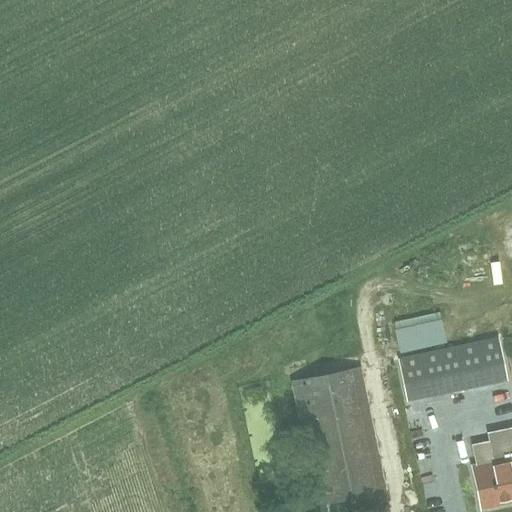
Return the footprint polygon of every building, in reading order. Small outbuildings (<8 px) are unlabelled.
[(329,339),(330,349),(359,347),(358,336),(329,339)] [(505,378),(496,337),(397,358),(406,399),(505,378)] [(360,347),(333,352),(335,362),(362,356),(360,347)] [(365,367),(304,378),(323,490),(385,479),(365,367)] [(261,404),(210,414),(217,450),(268,440),(261,404)] [(511,453),(501,456),(495,427),(462,434),(479,510),(478,511),(511,503),(511,453)]
